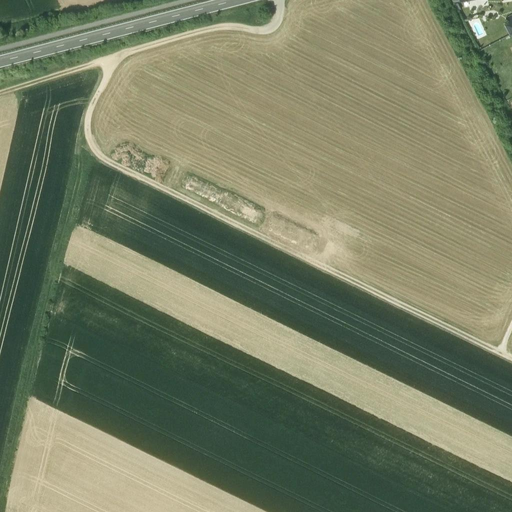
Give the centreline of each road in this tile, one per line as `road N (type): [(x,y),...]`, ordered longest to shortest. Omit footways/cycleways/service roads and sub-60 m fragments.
road 1 (track): [(511,360),(101,158),(86,123),(116,56)]
road 2 (track): [(96,154),(7,511)]
road 3 (track): [(277,0),(268,31),(210,29),(0,93)]
road 4 (unclassified): [(0,59),(236,0)]
